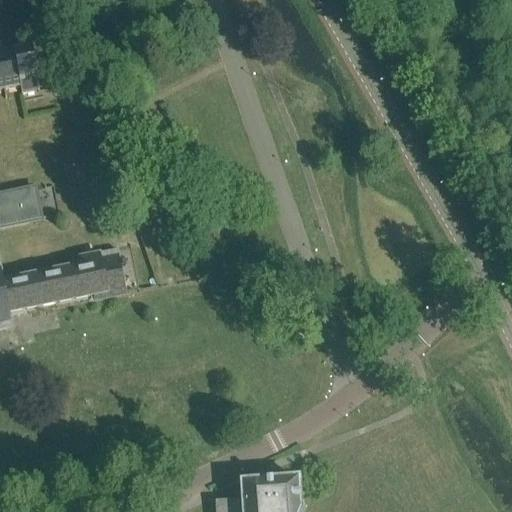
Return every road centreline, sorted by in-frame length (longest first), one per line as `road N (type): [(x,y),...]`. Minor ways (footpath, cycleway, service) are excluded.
road 1 (unclassified): [(351,397),(210,0)]
road 2 (tertiary): [(483,279),(322,0)]
road 3 (unclassified): [(76,511),(215,471),(351,397)]
road 4 (unclassified): [(483,279),(351,397)]
